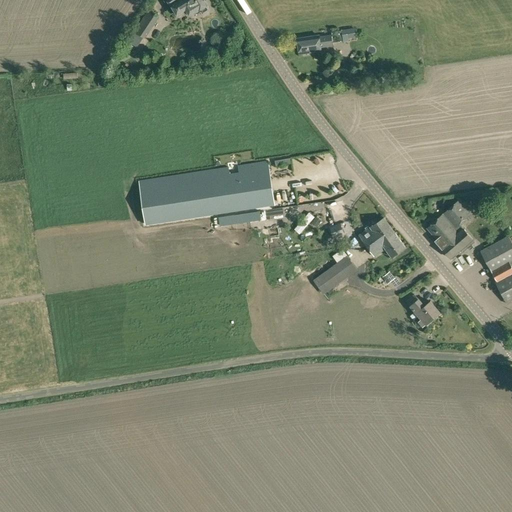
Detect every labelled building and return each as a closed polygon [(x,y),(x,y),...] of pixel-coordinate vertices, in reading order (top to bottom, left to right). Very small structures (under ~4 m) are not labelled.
[(207,5),(204,0),(179,0),(178,0),(165,0),(170,6),(171,5),(177,15),(186,9),(189,15),(199,9),(200,9),(203,14),(210,10),(207,5)] [(145,39),(160,16),(149,9),(134,31),(145,39)] [(356,37),(354,27),(331,31),(331,34),(319,36),(319,35),(297,38),(299,54),(321,50),(321,47),(333,45),(333,42),(343,41),(349,41),(348,38),(356,37)] [(227,40),(217,44),(217,45),(217,46),(220,53),(220,55),(231,51),(227,40)] [(291,158),(275,161),(276,167),(292,164),(291,158)] [(228,167),(139,181),(146,224),(271,205),(274,205),(272,192),(270,180),(268,165),(268,161),(238,166),(239,172),(229,174),(228,167)] [(451,258),(473,239),(459,224),(471,213),(459,200),(427,228),(437,239),(435,241),(451,258)] [(248,213),(219,217),(220,226),(249,222),(248,213)] [(317,216),(312,223),(317,226),(322,220),(317,216)] [(366,245),(369,250),(387,237),(388,239),(396,234),(384,217),(359,235),(356,237),(362,247),(366,245)] [(334,238),(344,234),(340,222),(329,227),(334,238)] [(391,257),(405,247),(396,234),(388,239),(387,237),(369,250),(374,257),(386,249),(391,257)] [(511,241),(508,235),(480,251),(497,280),(495,281),(507,304),(511,300),(511,266),(509,262),(511,260),(511,241)] [(346,255),(343,251),(335,257),(338,261),(313,280),(324,294),(357,270),(347,255),(346,255)] [(418,299),(414,294),(406,300),(410,306),(421,319),(418,321),(423,327),(427,324),(440,312),(430,301),(424,305),(419,299),(418,299)]
